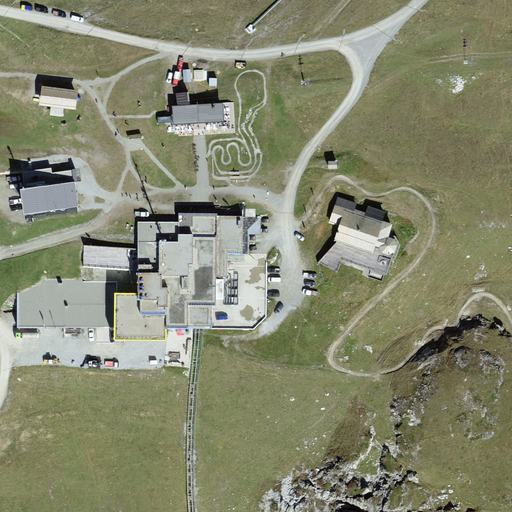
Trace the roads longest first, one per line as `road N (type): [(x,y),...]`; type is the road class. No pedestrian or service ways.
road 1 (track): [(398,19),(337,42),(225,55),(0,9)]
road 2 (track): [(204,190),(289,203),(306,154),(346,107),(363,66),(398,19)]
road 3 (track): [(289,203),(284,307),(254,335),(216,335)]
